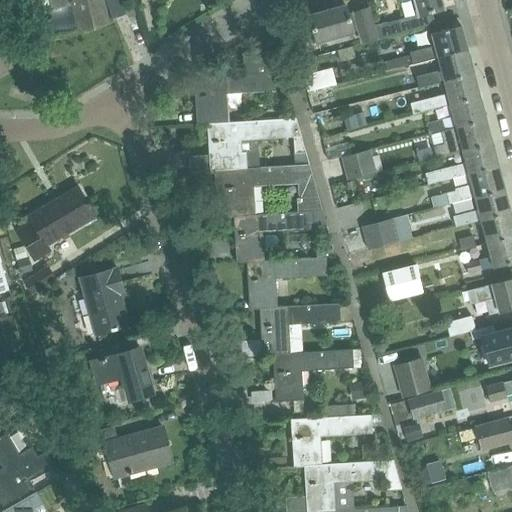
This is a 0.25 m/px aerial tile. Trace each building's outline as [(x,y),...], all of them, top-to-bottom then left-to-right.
[(30,0),(31,1),(33,5),(36,7),(43,7),(52,5),(70,1),(71,6),(74,5),(80,30),(107,24),(101,0),(30,0)] [(398,21),(402,34),(434,25),(431,13),(443,9),(440,0),(400,0),(406,19),(398,21)] [(377,39),(373,27),(368,9),(348,14),(346,6),(309,16),(316,42),(353,32),(358,30),(362,43),(377,39)] [(0,15),(0,74),(11,68),(0,47),(0,34),(8,30),(2,18),(0,15)] [(387,23),(373,27),(377,39),(390,36),(387,23)] [(410,56),(383,63),(386,72),(439,58),(468,50),(461,26),(442,31),(432,34),(435,46),(409,54),(410,56)] [(430,74),(416,78),(418,89),(433,86),(445,82),(445,81),(474,74),(468,50),(439,58),(442,71),(430,74)] [(244,75),(194,78),(197,125),(222,124),(229,123),(285,120),(285,118),(222,122),(221,93),(275,90),(274,72),(273,52),(243,54),(244,75)] [(313,57),(298,61),(302,77),(317,73),(313,57)] [(448,93),(410,104),(413,115),(451,105),(480,97),(474,74),(445,81),(445,82),(448,93)] [(480,97),(451,105),(457,128),(486,120),(480,97)] [(346,131),(366,125),(363,114),(343,120),(346,131)] [(222,124),(197,125),(197,126),(207,125),(210,171),(235,170),(247,169),(298,167),(298,165),(258,167),(256,139),(286,137),(286,138),(293,138),(294,154),(305,153),(295,119),(285,120),(229,123),(222,124)] [(430,136),(440,133),(445,131),(442,120),(427,125),(430,136)] [(444,145),(433,148),(437,159),(463,151),(492,143),(486,120),(457,128),(445,131),(440,133),(444,145)] [(466,163),(425,175),(428,186),(469,174),(498,166),(492,143),(463,151),(466,163)] [(323,158),(347,157),(347,144),(323,146),(323,158)] [(376,174),(371,151),(343,158),(348,181),(359,178),(376,174)] [(322,211),(309,166),(298,167),(247,169),(235,170),(210,171),(210,172),(213,172),(214,198),(222,197),(223,217),(322,211)] [(455,191),(430,198),(433,209),(476,197),(505,190),(498,166),(469,174),(472,185),(455,190),(455,191)] [(32,223),(17,232),(23,242),(33,259),(34,261),(50,252),(47,246),(78,227),(96,217),(90,207),(91,207),(89,203),(87,203),(79,189),(53,205),(52,202),(28,217),(32,223)] [(479,210),(453,217),(455,227),(455,228),(482,221),(511,213),(505,190),(476,197),(479,210)] [(322,211),(223,217),(223,218),(234,217),(236,263),(262,261),(260,233),(312,230),(315,230),(315,227),(326,226),(322,211)] [(511,217),(511,213),(482,221),(488,244),(511,237),(511,217)] [(394,219),(361,227),(367,250),(399,242),(394,219)] [(473,237),(459,240),(461,251),(475,248),(473,237)] [(479,260),(465,263),(468,274),(481,271),(494,268),(504,265),(511,263),(511,237),(488,244),(492,258),(479,261),(479,260)] [(28,258),(24,247),(13,250),(17,261),(28,258)] [(448,256),(439,258),(442,267),(450,265),(448,256)] [(262,261),(236,263),(236,264),(247,263),(249,309),(275,307),(275,306),(273,278),(325,275),(324,258),(324,257),(316,258),(262,261)] [(29,258),(17,261),(21,274),(32,271),(29,258)] [(0,293),(9,291),(0,261),(0,260),(0,293)] [(416,265),(383,273),(390,301),(423,292),(421,284),(416,265)] [(24,284),(31,295),(56,280),(49,268),(24,284)] [(96,335),(110,331),(129,326),(117,286),(122,285),(117,269),(80,279),(96,335)] [(511,279),(476,289),(466,292),(470,306),(486,302),(489,316),(500,313),(511,309),(511,279)] [(430,282),(421,284),(423,292),(423,294),(432,292),(430,282)] [(275,307),(249,309),(249,310),(260,310),(263,355),(288,353),(286,325),(338,321),(337,303),(275,306),(275,307)] [(450,338),(470,332),(475,330),(471,317),(436,327),(440,340),(450,337),(450,338)] [(511,329),(509,330),(495,334),(493,325),(475,330),(470,332),(472,340),(481,338),(488,366),(510,360),(511,359),(511,329)] [(45,350),(48,361),(58,358),(54,347),(45,350)] [(130,400),(134,399),(153,394),(140,348),(91,362),(98,387),(124,379),(130,400)] [(288,353),(263,355),(263,356),(273,356),(276,402),(296,401),(301,401),(299,371),(351,368),(350,349),(288,353)] [(393,366),(402,398),(430,391),(422,359),(393,366)] [(511,380),(487,387),(490,401),(507,396),(507,395),(511,393),(511,380)] [(364,381),(349,383),(352,401),(366,399),(364,381)] [(449,389),(408,401),(414,421),(455,409),(449,389)] [(393,420),(409,415),(403,399),(387,405),(393,420)] [(140,407),(130,410),(133,417),(142,415),(140,407)] [(311,418),(291,420),(294,467),(320,465),(320,464),(322,464),(320,436),(370,433),(383,434),(380,416),(369,417),(369,415),(311,418)] [(511,434),(510,428),(507,417),(474,426),(481,451),(511,443),(511,434)] [(419,423),(403,428),(407,442),(423,437),(419,423)] [(77,456),(106,448),(114,479),(172,462),(162,428),(118,440),(114,426),(95,432),(86,435),(72,439),(77,456)] [(0,501),(3,507),(21,497),(34,490),(29,481),(53,467),(44,451),(37,454),(31,445),(19,452),(7,433),(5,434),(0,437),(0,463),(3,468),(0,469),(0,489),(0,490),(0,501)] [(360,444),(360,460),(372,460),(372,444),(360,444)] [(62,449),(55,453),(59,459),(66,455),(62,449)] [(320,465),(294,467),(294,468),(304,467),(307,511),(323,511),(333,511),(335,511),(334,497),(333,482),(383,479),(385,479),(386,491),(402,491),(393,461),(322,465),(322,464),(320,464),(320,465)] [(67,476),(75,473),(70,464),(62,468),(67,476)] [(427,465),(415,469),(420,486),(433,483),(427,465)] [(511,465),(487,472),(493,493),(511,487),(511,465)] [(77,471),(75,473),(67,476),(64,478),(74,495),(82,491),(77,471)] [(47,511),(37,492),(2,511),(47,511)] [(107,507),(103,495),(90,499),(94,511),(107,507)] [(354,495),(334,497),(335,511),(355,510),(354,495)]
